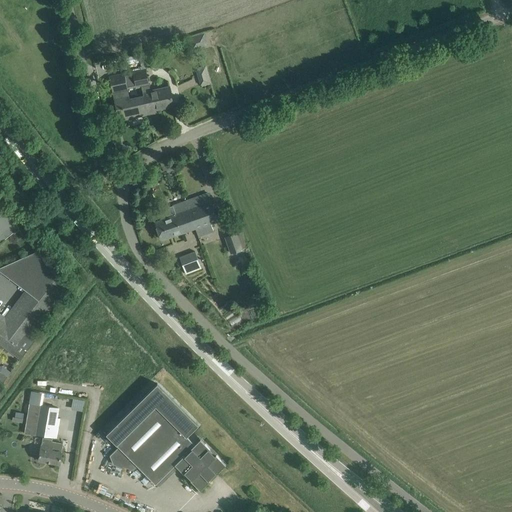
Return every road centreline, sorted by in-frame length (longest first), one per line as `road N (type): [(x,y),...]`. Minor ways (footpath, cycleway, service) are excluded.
road 1 (unclassified): [(425,511),(263,380),(146,263),(125,220),(127,175)]
road 2 (primary): [(314,453),(136,282),(0,124)]
road 3 (unclassified): [(127,175),(180,139),(501,15)]
road 4 (unclassified): [(127,175),(100,138),(66,0)]
